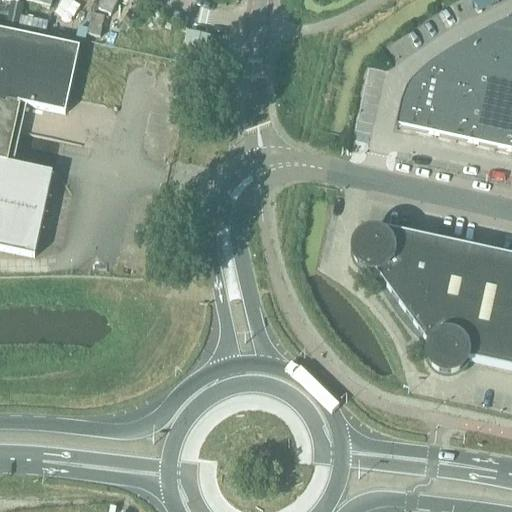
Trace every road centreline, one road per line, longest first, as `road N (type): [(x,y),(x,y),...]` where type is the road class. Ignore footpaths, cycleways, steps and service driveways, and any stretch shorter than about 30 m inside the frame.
road 1 (unknown): [(343,175),(338,272),(368,300),(400,363),(437,402),(511,417)]
road 2 (unknown): [(232,193),(154,189),(120,197),(93,210),(47,268),(0,277)]
road 3 (unclassified): [(511,213),(305,166),(259,170)]
road 4 (primary): [(229,368),(201,379),(139,428),(0,424)]
road 5 (secondary): [(493,471),(339,436)]
road 6 (secondary): [(351,511),(381,500),(502,511)]
road 7 (secondary): [(493,471),(341,457)]
road 8 (primary): [(341,457),(326,451),(308,414),(288,396),(262,386),(227,388)]
road 9 (tertiary): [(259,170),(258,31)]
road 10 (primary): [(46,462),(170,488)]
road 11 (unclassified): [(258,31),(331,23),(377,0)]
road 12 (primary): [(46,462),(168,468)]
